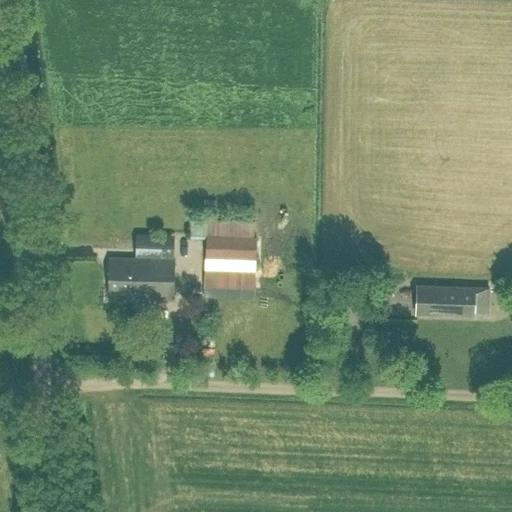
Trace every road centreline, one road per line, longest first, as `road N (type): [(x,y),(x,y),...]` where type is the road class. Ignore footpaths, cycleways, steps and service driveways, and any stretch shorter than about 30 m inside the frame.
road 1 (track): [(43,382),(511,394)]
road 2 (unclassified): [(60,511),(0,50)]
